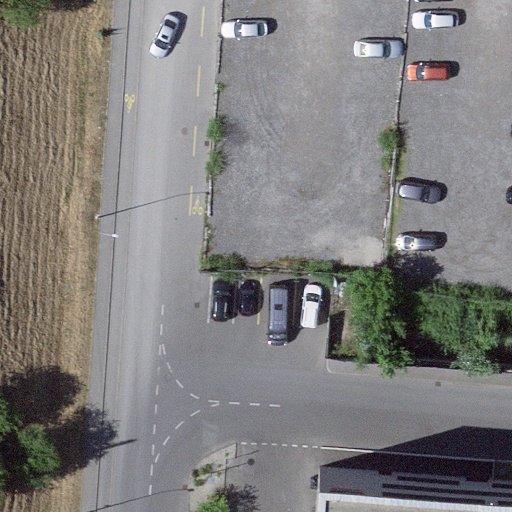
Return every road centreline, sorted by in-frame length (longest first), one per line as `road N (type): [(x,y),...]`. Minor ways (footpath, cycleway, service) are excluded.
road 1 (residential): [(176,0),(155,395)]
road 2 (residential): [(155,395),(511,421)]
